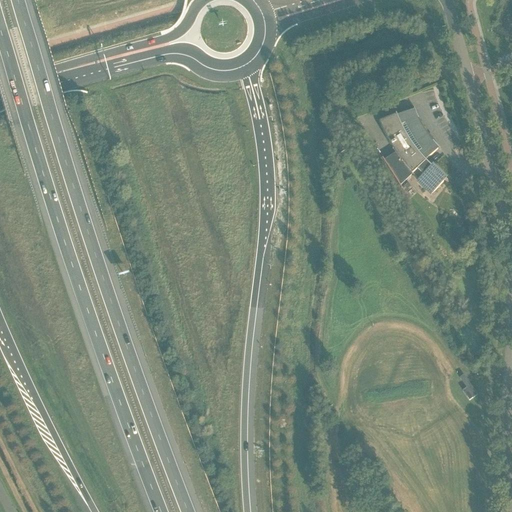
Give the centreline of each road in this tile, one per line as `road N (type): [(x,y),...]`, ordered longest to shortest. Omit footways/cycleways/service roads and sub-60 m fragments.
road 1 (motorway): [(189,511),(120,337),(17,0)]
road 2 (motorway): [(0,31),(161,511)]
road 3 (motorway): [(246,511),(245,387),(263,182),(256,127)]
road 4 (secondary): [(206,0),(167,38),(0,84)]
road 5 (motorway): [(0,318),(94,511)]
road 6 (unclassified): [(468,79),(500,197),(511,286)]
road 7 (secondary): [(103,71),(174,58),(214,76),(243,72)]
road 8 (secondary): [(103,71),(180,48),(216,65),(240,60)]
road 9 (unclassified): [(509,377),(511,511)]
